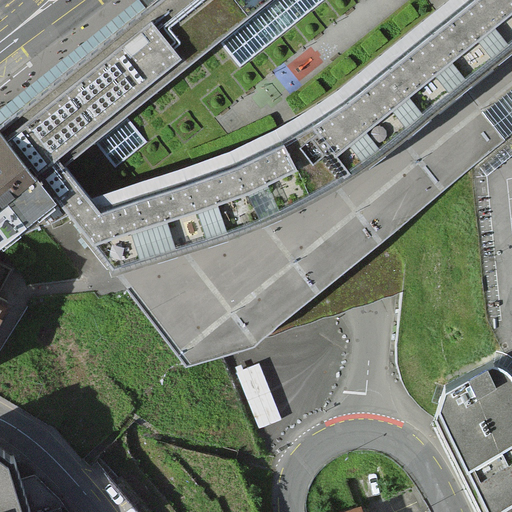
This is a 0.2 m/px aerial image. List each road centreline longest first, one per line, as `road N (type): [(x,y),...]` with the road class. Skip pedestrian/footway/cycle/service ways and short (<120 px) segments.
road 1 (residential): [(289,511),(303,457),(351,431),(389,435),(412,449),(451,511)]
road 2 (residential): [(0,419),(44,450),(97,511)]
